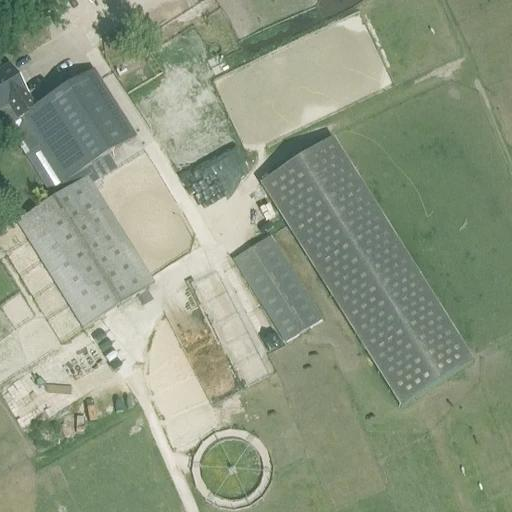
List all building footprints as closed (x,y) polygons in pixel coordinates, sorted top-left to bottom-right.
[(167,38),(183,69),(202,59),(187,28),(167,38)] [(116,78),(137,110),(158,96),(144,75),(160,64),(153,54),(116,78)] [(10,66),(0,72),(0,123),(1,125),(9,127),(23,118),(41,148),(29,155),(25,158),(52,201),(87,179),(91,176),(87,169),(136,139),(94,72),(36,108),(10,66)] [(472,363),(332,140),(260,185),(400,409),(472,363)] [(228,174),(243,167),(238,157),(224,164),(228,174)] [(198,176),(184,181),(188,192),(202,187),(198,176)] [(52,201),(15,224),(83,331),(155,286),(87,179),(52,201)] [(321,320),(270,238),(233,261),(285,343),(321,320)] [(97,402),(117,385),(110,377),(90,394),(97,402)] [(81,390),(29,415),(43,443),(95,417),(81,390)]
